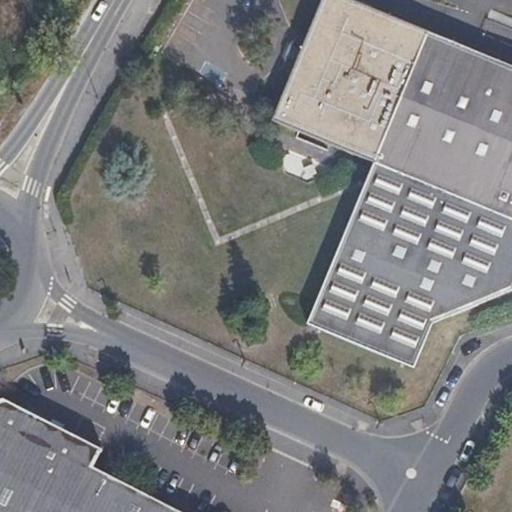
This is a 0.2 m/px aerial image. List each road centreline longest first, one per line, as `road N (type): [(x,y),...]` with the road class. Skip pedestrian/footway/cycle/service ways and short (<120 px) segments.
road 1 (residential): [(159,359),(422,481)]
road 2 (residential): [(422,481),(485,366),(511,355)]
road 3 (residential): [(9,324),(62,329),(159,359)]
road 4 (residential): [(159,359),(33,273)]
road 5 (secondary): [(17,225),(56,106)]
road 6 (secondary): [(117,0),(56,106)]
